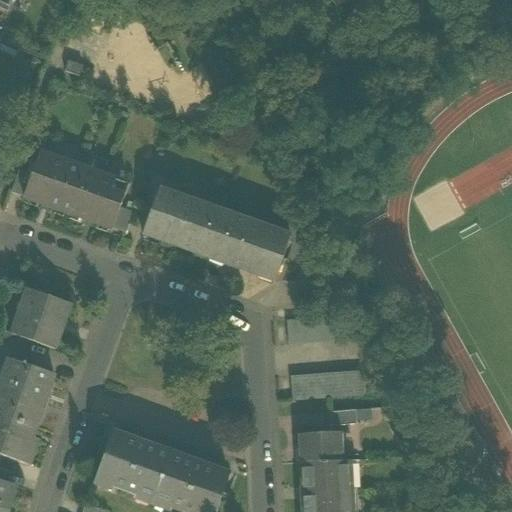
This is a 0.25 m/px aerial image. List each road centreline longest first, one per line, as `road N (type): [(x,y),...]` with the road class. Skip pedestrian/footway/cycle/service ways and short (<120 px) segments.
road 1 (residential): [(124,274),(254,319),(263,348),(265,460)]
road 2 (residential): [(80,397),(265,460)]
road 3 (residential): [(0,231),(124,274)]
road 4 (residential): [(124,274),(80,397)]
road 5 (residential): [(80,397),(42,511)]
